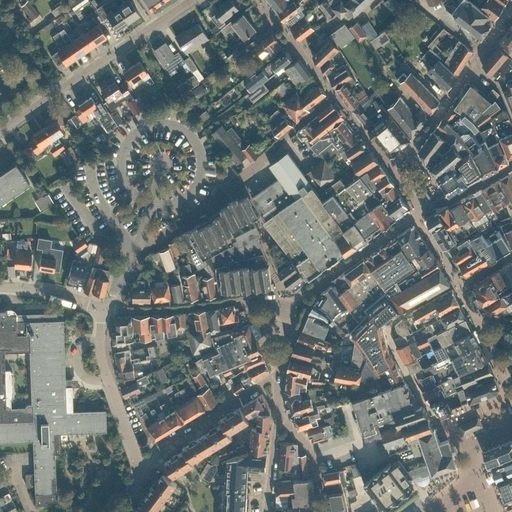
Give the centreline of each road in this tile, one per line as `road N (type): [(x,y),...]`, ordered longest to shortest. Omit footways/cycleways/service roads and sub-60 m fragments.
road 1 (residential): [(106,310),(273,302),(285,307),(288,329),(279,376)]
road 2 (residential): [(193,0),(0,130)]
road 3 (residential): [(279,376),(142,464)]
road 4 (residential): [(106,310),(101,359),(142,464)]
